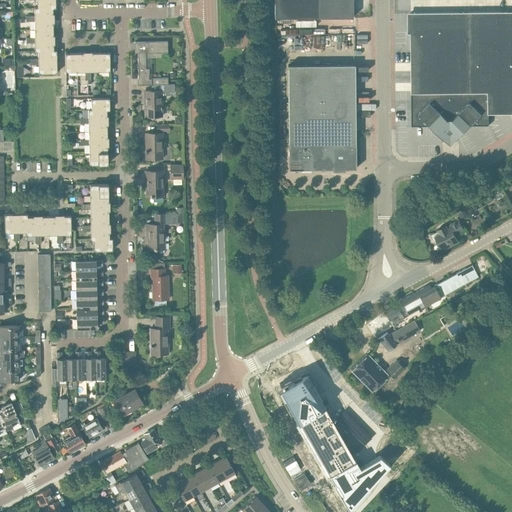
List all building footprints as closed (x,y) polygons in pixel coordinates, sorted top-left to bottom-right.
[(353,17),(353,5),(352,0),(274,0),(274,18),(353,17)] [(34,16),(26,16),(26,18),(53,18),(53,13),(53,8),(52,8),(37,8),(34,8),(34,16)] [(511,11),(410,13),(411,32),(411,93),(412,126),(430,126),(442,137),(450,128),(459,137),(471,125),(489,125),(489,114),(510,114),(510,103),(511,102),(511,11)] [(53,18),(26,18),(26,21),(34,21),(34,29),(53,29),(53,23),(53,19),(53,18)] [(26,37),(26,40),(55,39),(55,35),(53,35),(53,29),(34,29),(35,37),(26,37)] [(55,39),(26,40),(26,43),(28,43),(35,43),(35,50),(38,50),(54,50),(53,44),(55,44),(55,39)] [(168,41),(137,42),(137,53),(137,78),(141,78),(141,85),(142,85),(152,84),(152,85),(162,84),(168,84),(168,78),(167,78),(151,78),(149,78),(148,68),(146,68),(145,53),(162,52),(168,52),(168,50),(167,50),(167,44),(168,44),(168,41)] [(38,59),(30,59),(30,62),(57,61),(57,50),(54,50),(38,50),(38,52),(38,59)] [(110,52),(99,53),(99,71),(110,71),(110,52)] [(65,53),(66,72),(77,71),(76,53),(65,53)] [(83,53),(76,53),(77,71),(85,71),(85,80),(88,80),(87,53),(83,53)] [(88,53),(87,53),(88,80),(91,80),(91,71),(98,71),(99,71),(99,53),(92,53),(88,53)] [(38,72),(38,73),(57,72),(57,61),(30,62),(30,64),(38,64),(38,72)] [(356,146),(355,65),(288,65),(289,147),(288,147),(289,169),(332,169),(332,171),(345,171),(345,169),(356,169),(356,146)] [(168,84),(162,84),(162,90),(162,93),(164,92),(174,92),(174,84),(170,84),(168,84)] [(145,116),(162,116),(162,93),(162,90),(144,91),(145,116)] [(91,98),(91,109),(107,110),(110,110),(110,98),(91,98)] [(88,118),(80,118),(80,120),(88,120),(107,120),(108,120),(108,116),(108,115),(107,115),(107,111),(107,110),(91,109),(88,109),(88,111),(88,118)] [(88,120),(80,120),(80,121),(80,123),(88,123),(89,131),(107,131),(107,130),(107,125),(108,125),(108,120),(107,120),(88,120)] [(89,139),(80,139),(80,142),(89,142),(107,142),(109,142),(109,137),(107,137),(107,132),(107,131),(89,131),(89,139)] [(146,159),(163,159),(163,133),(145,133),(146,159)] [(89,142),(80,142),(80,145),(89,145),(89,152),(108,152),(107,146),(108,146),(109,146),(109,142),(107,142),(89,142)] [(108,152),(89,152),(89,154),(89,164),(98,164),(108,164),(108,153),(108,152)] [(183,164),(170,164),(170,179),(183,179),(183,164)] [(146,196),(164,196),(163,170),(146,171),(146,196)] [(98,184),(90,184),(90,195),(90,196),(108,196),(108,184),(98,184)] [(90,204),(81,204),(82,207),(108,206),(108,196),(90,196),(90,204)] [(108,206),(82,207),(82,210),(90,209),(90,217),(109,216),(108,206)] [(461,211),(458,213),(461,218),(467,214),(464,209),(461,211)] [(16,214),(17,241),(19,241),(19,232),(26,232),(27,216),(27,213),(16,214)] [(4,214),(5,232),(13,232),(14,241),(17,241),(16,214),(4,214)] [(164,230),(164,224),(177,224),(177,223),(182,222),(182,214),(178,214),(177,214),(176,214),(155,214),(155,223),(146,224),(146,232),(148,232),(148,248),(155,248),(155,249),(165,249),(164,230)] [(27,216),(26,232),(27,235),(35,235),(35,243),(38,243),(37,216),(27,216)] [(48,216),(37,216),(38,243),(41,243),(41,235),(49,234),(48,216)] [(49,216),(48,216),(49,234),(57,234),(57,243),(60,243),(59,216),(49,216)] [(60,216),(59,216),(60,243),(63,243),(62,234),(71,234),(71,218),(70,216),(60,216)] [(90,225),(82,226),(82,228),(90,228),(109,228),(110,228),(110,223),(109,223),(109,216),(90,217),(90,225)] [(435,242),(438,241),(443,251),(459,242),(455,234),(464,230),(458,219),(447,226),(446,225),(437,229),(438,231),(431,234),(435,242)] [(90,228),(82,228),(82,231),(91,231),(91,238),(94,238),(109,238),(109,232),(110,232),(110,228),(109,228),(90,228)] [(109,238),(94,238),(94,240),(94,250),(102,250),(113,250),(112,238),(110,238),(109,238)] [(95,260),(75,261),(76,271),(83,271),(95,270),(95,266),(102,266),(102,260),(96,260),(95,260)] [(164,263),(150,263),(151,268),(151,269),(151,275),(151,277),(152,277),(153,300),(154,299),(154,300),(155,305),(166,304),(165,300),(165,299),(166,299),(169,299),(168,275),(165,275),(165,268),(164,268),(164,263)] [(172,265),(173,273),(181,273),(181,264),(172,265)] [(429,285),(413,293),(416,299),(420,297),(425,306),(441,297),(440,297),(462,285),(473,279),(467,268),(456,273),(434,285),(430,287),(429,285)] [(83,271),(76,271),(76,281),(91,280),(96,280),(96,279),(96,275),(102,275),(102,270),(96,270),(95,270),(83,271)] [(91,280),(76,281),(76,290),(96,290),(96,289),(96,285),(103,285),(103,280),(96,280),(91,280)] [(76,290),(76,299),(96,299),(96,295),(103,295),(103,289),(96,289),(96,290),(76,290)] [(408,315),(425,306),(420,297),(416,299),(413,293),(400,300),(408,315)] [(96,299),(76,299),(76,309),(89,309),(96,309),(96,308),(96,304),(103,304),(103,299),(102,299),(96,299)] [(397,306),(385,312),(390,321),(393,326),(400,322),(397,317),(401,315),(397,306)] [(89,309),(76,309),(77,319),(97,319),(97,318),(96,314),(103,314),(103,309),(97,309),(96,309),(89,309)] [(167,328),(170,328),(169,316),(156,316),(156,328),(151,328),(151,354),(168,353),(167,328)] [(77,319),(77,328),(97,328),(97,323),(103,323),(103,318),(97,319),(77,319)] [(387,332),(378,338),(388,351),(397,344),(420,331),(414,320),(398,329),(398,328),(398,329),(397,328),(395,330),(395,331),(389,334),(387,332)] [(0,336),(0,337),(19,336),(18,326),(0,326),(0,336)] [(0,342),(0,347),(19,347),(19,336),(0,337),(0,343),(0,342)] [(0,352),(0,353),(1,359),(19,358),(19,347),(0,347),(0,352)] [(91,351),(85,352),(85,358),(85,378),(86,378),(95,378),(95,358),(91,358),(91,351)] [(100,351),(95,351),(95,358),(95,378),(96,378),(105,378),(105,358),(100,358),(100,351)] [(122,352),(122,362),(122,364),(135,364),(135,351),(122,352)] [(56,369),(52,369),(52,385),(57,385),(59,385),(59,379),(67,379),(67,377),(67,376),(66,372),(66,371),(66,367),(66,366),(66,363),(66,361),(66,359),(66,358),(62,359),(62,358),(62,352),(56,352),(57,358),(57,369),(56,369)] [(72,352),(66,352),(66,358),(66,359),(66,361),(66,363),(66,366),(66,367),(66,371),(66,372),(67,376),(67,377),(67,379),(76,379),(76,368),(76,358),(72,359),(72,358),(72,352)] [(81,352),(75,352),(76,358),(76,368),(76,379),(85,378),(85,358),(81,358),(81,352)] [(394,378),(404,368),(396,360),(384,372),(367,354),(351,370),(372,391),(389,374),(394,378)] [(434,355),(432,362),(435,363),(439,364),(441,357),(434,355)] [(0,364),(0,369),(19,369),(19,358),(1,359),(1,365),(0,364)] [(1,380),(20,380),(19,369),(0,369),(0,374),(1,374),(1,380)] [(307,373),(279,387),(298,422),(295,424),(303,438),(326,476),(329,474),(334,482),(333,483),(349,509),(378,476),(379,475),(389,463),(379,455),(365,464),(364,464),(359,467),(355,460),(324,407),(325,407),(307,373)] [(141,402),(138,396),(134,389),(113,401),(121,416),(132,410),(131,408),(141,402)] [(1,408),(0,408),(0,418),(5,430),(13,427),(12,425),(18,422),(20,422),(18,417),(23,415),(18,402),(12,404),(11,402),(1,406),(1,408)] [(98,409),(105,421),(112,417),(105,405),(98,408),(98,409)] [(83,427),(81,428),(85,435),(87,434),(89,437),(103,429),(96,417),(85,424),(84,422),(81,424),(83,427)] [(64,441),(69,451),(85,442),(76,426),(74,423),(67,427),(72,437),(64,441)] [(38,430),(41,435),(42,434),(43,436),(44,435),(49,433),(49,432),(49,431),(51,430),(48,424),(38,430)] [(161,442),(153,429),(144,434),(146,438),(141,441),(146,450),(150,447),(152,449),(156,447),(155,445),(161,442)] [(49,433),(44,435),(47,441),(52,438),(49,433)] [(60,449),(53,437),(52,438),(47,441),(53,453),(60,449)] [(31,451),(34,455),(35,457),(33,458),(36,463),(38,462),(40,466),(54,457),(48,448),(49,447),(48,447),(45,440),(44,438),(37,441),(39,445),(39,446),(31,451)] [(138,442),(125,449),(125,451),(135,466),(147,458),(138,442)] [(120,451),(100,463),(108,476),(106,478),(109,484),(110,485),(116,481),(115,480),(113,476),(112,475),(110,470),(123,463),(128,471),(135,466),(125,451),(121,453),(120,451)] [(217,461),(226,478),(235,473),(225,456),(217,461)] [(209,465),(217,482),(226,478),(217,461),(209,465)] [(202,473),(209,487),(217,482),(209,465),(200,470),(202,473)] [(142,470),(119,482),(114,485),(119,493),(140,481),(138,477),(144,474),(142,470)] [(192,475),(201,491),(209,487),(202,473),(200,470),(192,475)] [(184,479),(193,496),(201,491),(192,475),(184,479)] [(175,484),(184,501),(193,496),(184,479),(175,484)] [(140,481),(119,493),(124,491),(128,499),(151,486),(149,482),(143,485),(140,481)] [(151,486),(128,499),(133,507),(150,498),(147,494),(154,491),(151,486)] [(54,498),(49,487),(34,495),(39,505),(54,498)] [(230,499),(228,501),(231,504),(233,503),(234,502),(239,497),(236,494),(231,498),(230,499)] [(256,496),(241,508),(244,511),(252,511),(262,503),(256,496)] [(150,498),(133,507),(135,511),(144,511),(160,503),(158,499),(152,503),(150,498)] [(57,501),(48,505),(50,511),(52,511),(61,508),(57,501)] [(109,506),(106,501),(99,505),(102,510),(109,506)] [(160,503),(144,511),(157,511),(163,508),(160,503)] [(262,503),(252,511),(266,511),(269,510),(262,503)]
